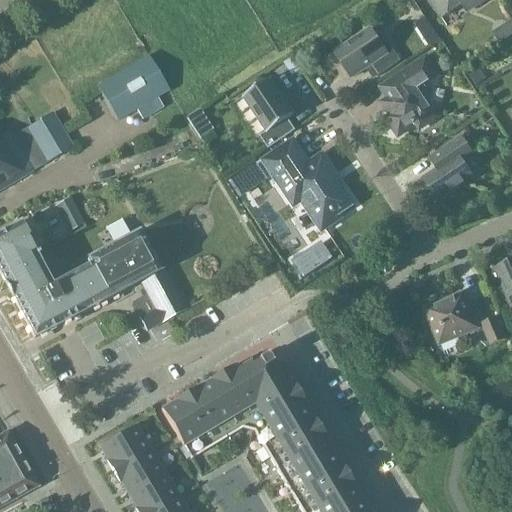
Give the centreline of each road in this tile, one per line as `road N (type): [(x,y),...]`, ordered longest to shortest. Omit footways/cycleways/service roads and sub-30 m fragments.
road 1 (residential): [(91,511),(0,352)]
road 2 (residential): [(434,253),(339,119)]
